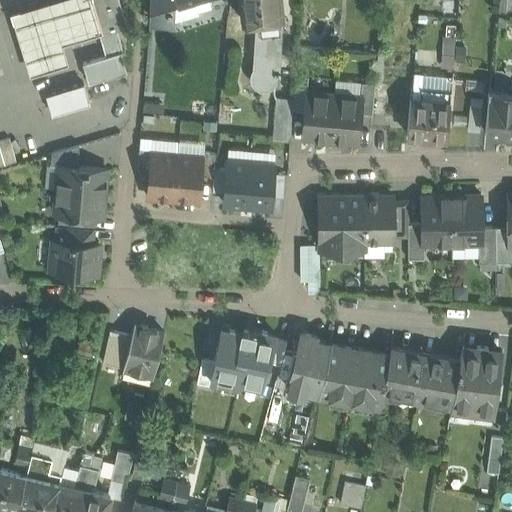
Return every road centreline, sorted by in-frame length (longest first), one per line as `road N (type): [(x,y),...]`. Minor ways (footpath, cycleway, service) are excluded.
road 1 (residential): [(511,163),(295,168),(290,225)]
road 2 (residential): [(511,318),(284,297)]
road 3 (residential): [(126,215),(290,225)]
road 4 (residential): [(284,297),(120,294)]
road 5 (residential): [(126,215),(136,70)]
road 6 (residential): [(120,294),(0,291)]
